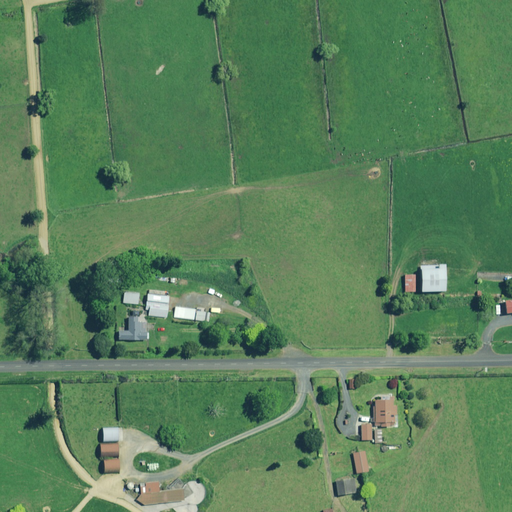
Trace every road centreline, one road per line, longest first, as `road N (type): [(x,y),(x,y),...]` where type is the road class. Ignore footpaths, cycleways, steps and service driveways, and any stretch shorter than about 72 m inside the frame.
road 1 (unclassified): [(511,361),(0,367)]
road 2 (track): [(30,0),(50,366)]
